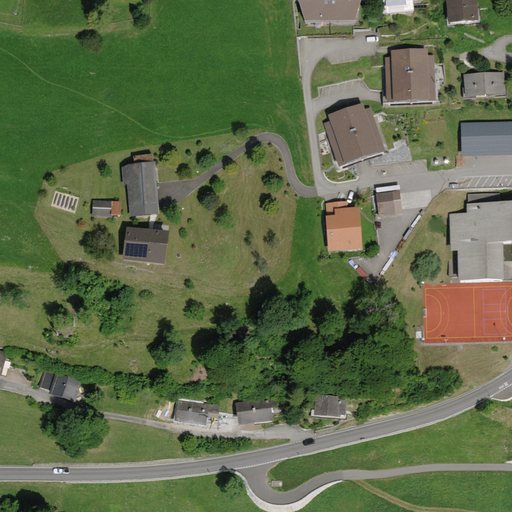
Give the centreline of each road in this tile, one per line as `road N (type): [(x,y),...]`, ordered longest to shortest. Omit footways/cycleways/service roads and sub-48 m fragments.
road 1 (unclassified): [(511,466),(348,474),(320,496),(278,496),(255,458)]
road 2 (tertiary): [(255,458),(419,419),(511,377)]
road 3 (tertiary): [(0,475),(103,475),(255,458)]
road 4 (track): [(171,209),(264,136),(280,142),(296,185),(323,189)]
